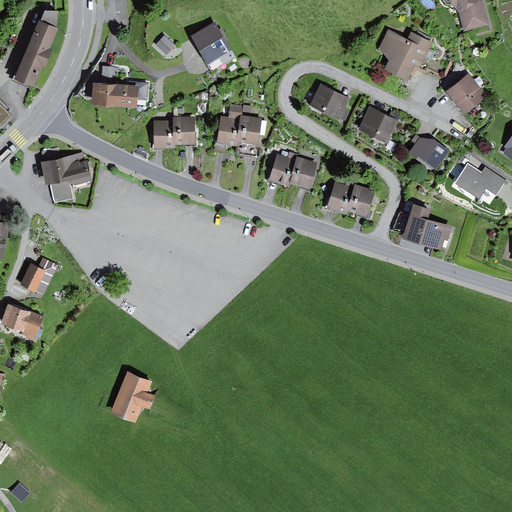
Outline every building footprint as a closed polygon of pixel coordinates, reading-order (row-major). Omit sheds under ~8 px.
[(443,0),(443,1),(446,4),(450,5),(452,4),(459,14),(464,32),(490,25),(483,1),(482,0),(443,0)] [(40,21),(56,28),(58,11),(45,11),(40,21)] [(40,21),(39,21),(14,79),(34,87),(42,67),(45,69),(53,50),(50,48),(58,29),(56,28),(40,21)] [(215,23),(192,37),(208,64),(231,50),(226,42),(229,40),(222,28),(219,30),(215,23)] [(407,39),(389,30),(380,48),(390,61),(385,69),(408,80),(415,65),(418,67),(431,41),(411,31),(407,39)] [(165,37),(157,46),(167,56),(176,47),(165,37)] [(431,41),(418,67),(427,72),(428,69),(440,75),(444,74),(455,53),(431,41)] [(231,50),(208,64),(212,72),(236,58),(231,50)] [(103,66),(101,84),(113,84),(114,67),(103,66)] [(469,75),(446,92),(464,115),(470,110),(474,110),(477,108),(477,105),(487,97),(469,75)] [(101,84),(93,83),(92,104),(137,107),(138,99),(148,100),(149,83),(129,81),(129,86),(113,84),(101,84)] [(350,98),(321,84),(310,105),(340,120),(341,118),(346,121),(351,111),(345,107),(350,98)] [(0,96),(0,127),(15,112),(0,96)] [(242,106),(230,104),(229,115),(240,117),(242,106)] [(252,106),(244,105),(243,112),(251,113),(252,106)] [(388,117),(369,107),(358,129),(387,144),(399,121),(388,117)] [(391,111),(388,117),(399,121),(401,116),(391,111)] [(262,118),(241,115),(241,119),(237,144),(258,147),(260,138),(262,118)] [(237,144),(241,119),(231,117),(221,116),(217,144),(237,147),(237,144)] [(195,117),(173,117),(173,120),(173,146),(195,146),(195,137),(195,117)] [(173,146),(173,120),(164,120),(154,120),(154,149),(174,149),(173,146)] [(415,145),(420,138),(415,135),(410,142),(415,145)] [(511,135),(504,147),(506,148),(503,154),(511,160),(511,135)] [(258,147),(237,144),(237,147),(236,151),(239,155),(260,158),(263,139),(260,138),(258,147)] [(415,145),(409,153),(432,170),(434,167),(437,169),(450,151),(434,139),(420,138),(415,145)] [(41,151),(44,162),(61,157),(59,147),(41,151)] [(137,150),(135,155),(145,159),(147,155),(137,150)] [(290,151),(288,157),(297,160),(298,157),(299,154),(290,151)] [(44,162),(41,162),(47,186),(51,185),(55,203),(74,199),(70,183),(75,185),(93,181),(88,159),(86,160),(84,152),(61,157),(44,162)] [(290,184),(297,160),(288,157),(278,154),(270,181),(289,187),(290,184)] [(462,156),(459,161),(465,165),(469,160),(462,156)] [(318,163),(298,157),(297,160),(290,184),(310,190),(318,163)] [(482,172),(469,164),(456,183),(480,199),(487,189),(497,196),(506,181),(485,167),(482,172)] [(347,211),(354,187),(335,181),(327,209),(346,215),(347,211)] [(376,190),(355,184),(354,187),(347,211),(367,218),(376,190)] [(406,200),(403,210),(409,212),(413,203),(406,200)] [(432,210),(414,204),(404,239),(441,250),(444,240),(448,241),(452,227),(429,220),(432,210)] [(0,211),(0,221),(9,223),(11,213),(0,211)] [(0,221),(0,258),(3,259),(9,223),(0,221)] [(31,263),(21,285),(43,295),(58,264),(43,258),(39,267),(31,263)] [(8,303),(0,324),(22,332),(21,335),(26,337),(26,338),(35,342),(44,316),(8,303)] [(153,381),(127,371),(110,413),(136,423),(142,406),(149,409),(154,396),(148,394),(153,381)] [(20,483),(11,493),(22,502),(30,493),(20,483)]
